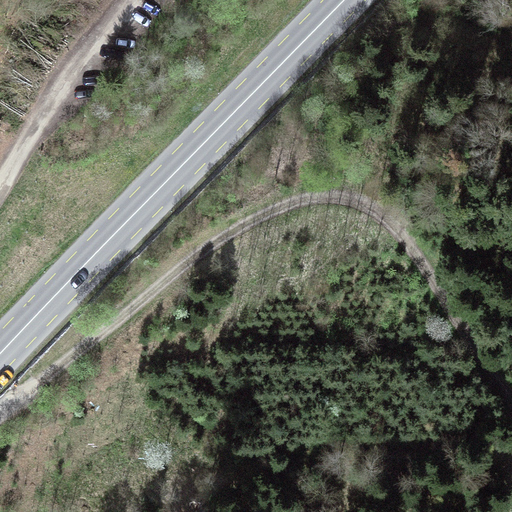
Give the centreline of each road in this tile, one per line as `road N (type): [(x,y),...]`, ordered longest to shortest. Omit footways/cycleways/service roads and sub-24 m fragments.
road 1 (track): [(0,414),(207,241),(291,199),(324,192),(349,193),(396,221),(511,389)]
road 2 (primary): [(352,0),(0,361)]
